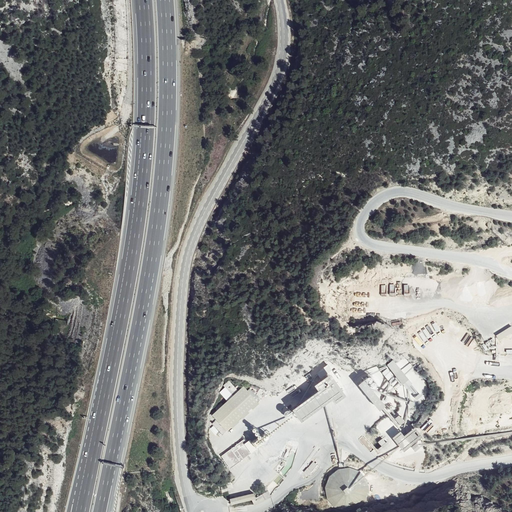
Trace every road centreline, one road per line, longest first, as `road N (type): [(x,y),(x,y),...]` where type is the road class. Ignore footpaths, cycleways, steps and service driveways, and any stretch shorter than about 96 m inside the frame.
road 1 (secondary): [(191,511),(177,409),(183,271),(195,230),(282,61),(279,0)]
road 2 (motorway): [(106,483),(159,231),(167,0)]
road 3 (motorway): [(145,0),(139,228),(87,475)]
